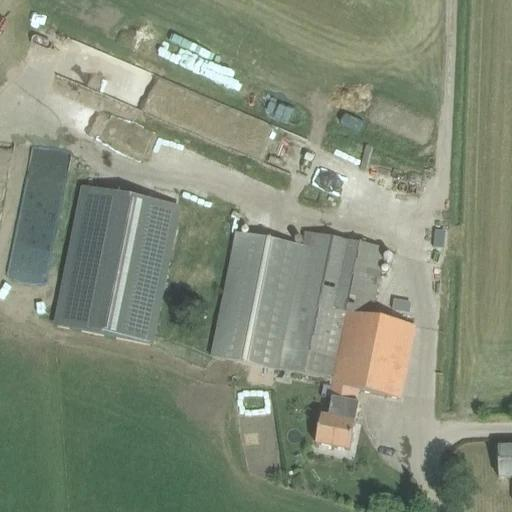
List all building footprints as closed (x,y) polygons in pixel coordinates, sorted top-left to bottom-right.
[(35,108),(62,122),(72,103),(44,89),(35,108)] [(171,154),(173,147),(150,139),(147,146),(171,154)] [(148,345),(174,206),(82,188),(55,327),(148,345)] [(234,232),(210,357),(239,363),(333,381),(332,387),(323,385),(321,398),(329,399),(332,400),(328,418),(321,416),(319,425),(315,445),(349,451),(355,423),(343,421),(347,402),(356,404),(359,392),(400,401),(401,395),(415,327),(395,323),(370,318),(384,248),(304,232),(301,244),(234,232)] [(511,448),(498,449),(499,479),(511,478),(511,448)]
